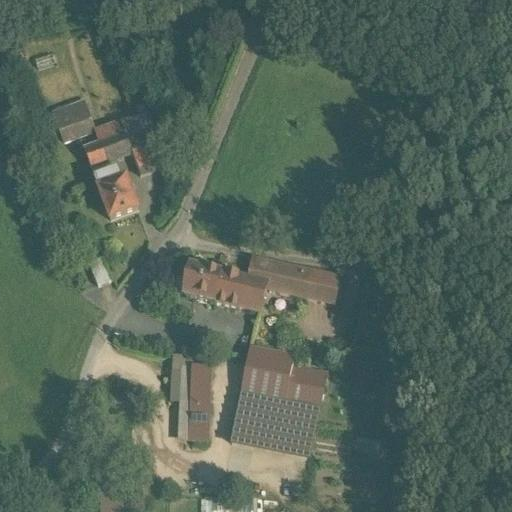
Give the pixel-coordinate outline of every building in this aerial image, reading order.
[(78,130),(61,137),(64,146),(82,139),(78,130)] [(126,139),(84,156),(91,174),(108,168),(107,166),(133,156),(126,139)] [(144,152),(133,156),(142,180),(153,175),(144,152)] [(126,181),(99,191),(111,223),(138,212),(126,181)] [(253,263),(250,281),(231,277),(225,309),(261,316),(266,291),(307,299),(312,274),(253,263)] [(231,277),(190,269),(184,300),(225,309),(231,277)] [(339,280),(312,274),(307,299),(334,304),(339,280)] [(294,362),(251,353),(232,444),(311,461),(328,378),(292,370),(294,362)] [(176,441),(209,442),(211,358),(169,357),(168,402),(177,402),(176,441)] [(355,364),(348,394),(368,399),(375,369),(355,364)] [(201,499),(200,511),(255,511),(256,500),(201,499)] [(103,511),(143,511),(144,501),(104,501),(103,511)]
